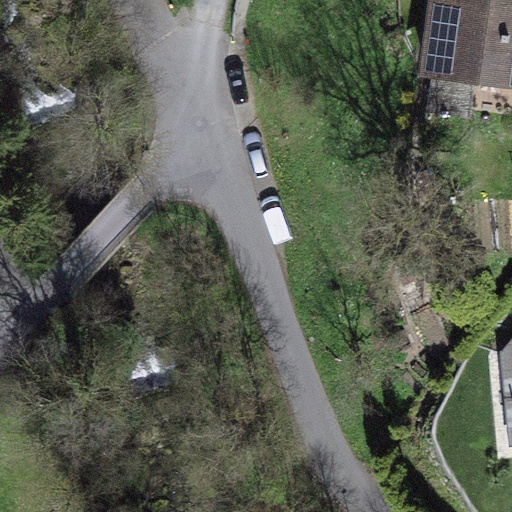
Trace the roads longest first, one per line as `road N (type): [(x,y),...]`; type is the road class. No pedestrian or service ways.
road 1 (residential): [(184,140),(233,213),(336,469),(370,511)]
road 2 (residential): [(0,358),(184,140)]
road 3 (unclassified): [(184,140),(163,34),(146,0)]
